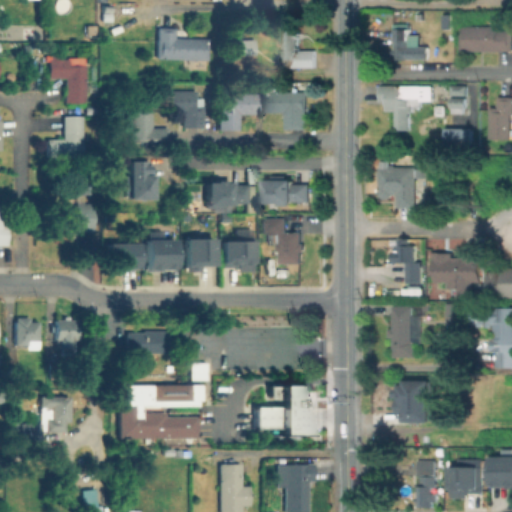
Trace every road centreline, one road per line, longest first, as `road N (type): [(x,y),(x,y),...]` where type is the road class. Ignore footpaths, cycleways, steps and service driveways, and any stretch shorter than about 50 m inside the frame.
road 1 (residential): [(17,281),(100,298),(345,301)]
road 2 (tertiary): [(345,163),(346,447)]
road 3 (tertiary): [(344,0),(345,163)]
